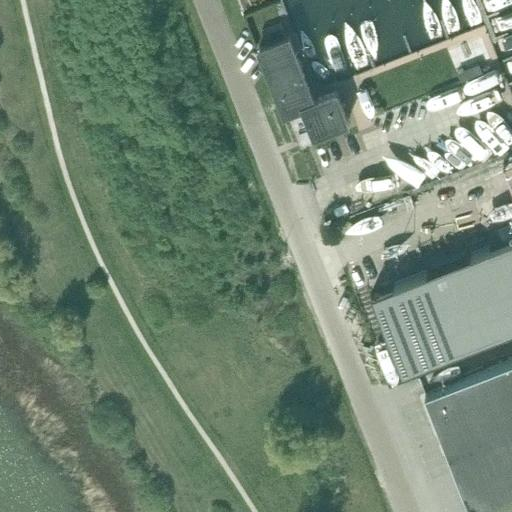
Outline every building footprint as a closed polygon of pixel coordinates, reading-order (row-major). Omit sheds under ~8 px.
[(303,105),(314,134),(348,120),(336,90),(314,99),(289,35),(259,47),(285,112),(303,105)] [(487,135),(505,127),(497,109),(479,117),(487,135)] [(511,235),(371,290),(402,369),(511,327),(511,235)] [(511,358),(425,392),(472,511),(484,511),(511,501),(511,358)] [(511,511),(511,501),(484,511),(511,511)]
